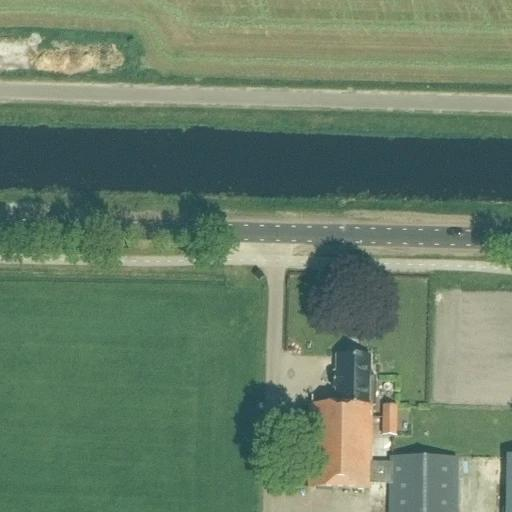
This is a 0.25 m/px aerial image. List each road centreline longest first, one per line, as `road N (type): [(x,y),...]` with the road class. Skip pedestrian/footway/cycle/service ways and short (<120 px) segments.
road 1 (unclassified): [(511,106),(0,93)]
road 2 (tertiary): [(511,239),(0,228)]
